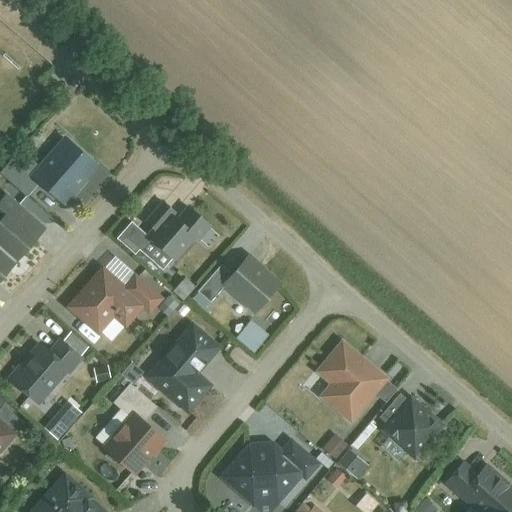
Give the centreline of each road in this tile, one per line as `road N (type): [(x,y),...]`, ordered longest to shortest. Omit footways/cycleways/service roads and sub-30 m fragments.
road 1 (residential): [(337,292),(186,467),(177,486),(184,511)]
road 2 (residential): [(166,136),(0,329)]
road 3 (residential): [(337,292),(166,136)]
road 4 (residential): [(511,442),(337,292)]
road 5 (residential): [(166,136),(14,0)]
